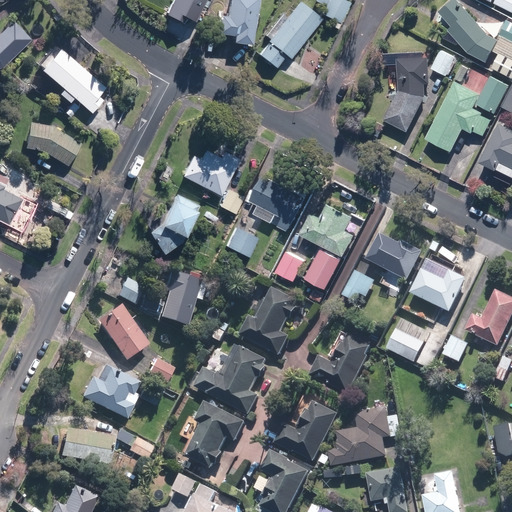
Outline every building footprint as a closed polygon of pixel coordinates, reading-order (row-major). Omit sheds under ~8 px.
[(174,0),(168,13),(185,22),(188,17),(195,21),(205,0),(174,0)] [(256,0),(227,0),(225,15),(219,15),(217,33),(232,35),(231,41),(251,44),(256,0)] [(349,2),(344,0),(328,0),(321,14),(339,23),(349,2)] [(500,40),(489,34),(459,0),(451,0),(438,11),(451,26),(448,29),(468,52),(488,62),(500,40)] [(511,0),(488,0),(511,11),(511,0)] [(321,19),(298,1),(285,17),(281,14),(265,35),(268,38),(266,41),(269,43),(259,55),(277,68),(285,57),(289,60),(321,19)] [(511,22),(507,20),(500,34),(511,39),(511,22)] [(30,40),(12,21),(0,32),(0,67),(2,67),(30,40)] [(511,41),(502,37),(496,50),(511,57),(511,41)] [(104,87),(58,48),(39,70),(62,89),(58,93),(68,101),(72,97),(91,113),(102,99),(98,95),(104,87)] [(457,58),(442,50),(432,69),(447,77),(457,58)] [(511,59),(501,53),(492,69),(511,79),(511,59)] [(432,83),(429,56),(398,58),(401,90),(385,120),(409,132),(427,97),(426,84),(432,83)] [(469,68),(463,65),(457,78),(462,81),(469,68)] [(510,85),(492,76),(478,104),(497,113),(510,85)] [(481,93),(455,81),(426,139),(453,153),(465,129),(473,133),(474,131),(484,135),(492,118),(483,114),(484,112),(474,107),(481,93)] [(56,127),(31,122),(26,147),(44,151),(70,166),(82,143),(56,127)] [(511,127),(502,122),(482,163),(498,170),(499,169),(511,174),(511,127)] [(241,160),(225,151),(221,159),(206,151),(202,160),(193,155),(182,176),(222,196),(241,160)] [(307,196),(265,174),(251,200),(259,205),(255,213),(273,223),(277,214),(283,217),(279,225),(289,231),(307,196)] [(0,221),(23,233),(37,205),(4,190),(5,186),(0,183),(0,221)] [(244,196),(228,188),(219,205),(235,214),(244,196)] [(176,195),(161,225),(148,232),(164,254),(181,243),(185,238),(202,207),(176,195)] [(354,217),(328,204),(321,217),(312,213),(301,235),(345,256),(356,235),(347,230),(354,217)] [(429,237),(399,220),(395,227),(425,244),(429,237)] [(258,237),(236,226),(226,246),(248,257),(258,237)] [(400,244),(381,235),(368,260),(410,281),(424,251),(402,240),(400,244)] [(441,244),(434,241),(430,249),(437,252),(441,244)] [(344,259),(322,248),(307,278),(329,289),(344,259)] [(126,254),(116,249),(108,265),(118,270),(126,254)] [(306,261),(287,251),(277,272),(295,281),(306,261)] [(451,314),(468,279),(428,260),(411,295),(451,314)] [(187,276),(169,271),(163,292),(166,293),(158,319),(186,328),(195,299),(201,301),(206,283),(200,282),(201,280),(198,279),(199,275),(188,272),(187,276)] [(376,280),(356,271),(343,297),(356,304),(361,294),(368,297),(376,280)] [(143,287),(126,278),(116,296),(133,305),(143,287)] [(295,305),(297,300),(273,288),(258,319),(251,316),(241,336),(281,355),(290,336),(282,332),(289,318),(293,320),(299,307),(295,305)] [(511,321),(511,297),(497,290),(484,319),(473,314),(466,331),(500,347),(511,321)] [(140,308),(160,314),(164,300),(144,294),(140,308)] [(125,361),(148,345),(120,305),(97,321),(125,361)] [(221,342),(226,333),(231,336),(234,330),(230,328),(231,325),(220,318),(209,335),(221,342)] [(415,363),(430,332),(403,319),(388,350),(415,363)] [(372,346),(349,334),(345,343),(342,341),(332,359),(334,360),(333,363),(320,356),(310,375),(329,385),(329,384),(350,394),(369,356),(368,355),(372,346)] [(446,340),(433,334),(418,363),(432,370),(446,340)] [(470,344),(453,336),(444,356),(460,364),(470,344)] [(220,372),(219,374),(206,368),(196,388),(251,415),(261,396),(252,391),(259,377),(262,378),(268,366),(265,365),(268,360),(243,348),(228,376),(220,372)] [(505,382),(511,365),(511,360),(505,357),(495,378),(505,382)] [(156,359),(148,374),(166,384),(174,369),(156,359)] [(138,383),(104,365),(96,379),(92,377),(81,397),(125,420),(139,396),(133,393),(138,383)] [(156,406),(164,390),(148,382),(140,398),(156,406)] [(237,441),(246,421),(207,402),(198,421),(204,424),(188,457),(213,469),(215,464),(217,465),(224,452),(222,451),(229,437),(237,441)] [(340,414),(315,402),(311,410),(308,409),(298,427),(300,428),(299,430),(285,423),(275,443),(294,453),(295,451),(315,462),(340,414)] [(392,436),(387,407),(356,412),(359,428),(338,431),(340,442),(328,444),(332,466),(388,456),(384,438),(392,436)] [(511,424),(493,428),(499,454),(509,458),(511,457),(511,424)] [(113,437),(64,428),(59,455),(108,465),(113,437)] [(154,447),(119,429),(114,438),(131,446),(129,450),(148,459),(154,447)] [(291,460),(272,450),(261,469),(275,476),(274,479),(272,478),(263,495),(266,497),(261,506),(271,511),(289,511),(310,472),(290,462),(291,460)] [(409,511),(402,467),(368,474),(373,502),(389,499),(391,511),(409,511)] [(426,511),(461,511),(454,471),(437,475),(440,493),(424,496),(426,511)] [(187,496),(194,481),(179,473),(171,488),(178,492),(187,496)] [(219,493),(204,485),(199,495),(197,494),(188,511),(232,511),(214,502),(219,493)] [(90,511),(97,498),(72,487),(63,507),(55,503),(51,511),(90,511)]
